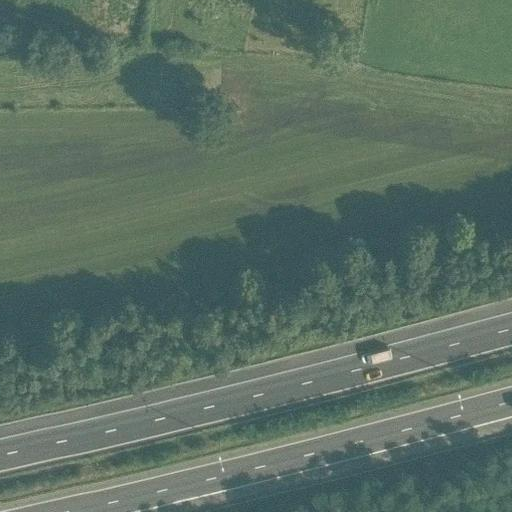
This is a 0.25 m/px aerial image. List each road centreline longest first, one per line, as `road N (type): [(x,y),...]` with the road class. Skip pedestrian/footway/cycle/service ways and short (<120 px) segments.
road 1 (motorway): [(511,310),(0,439)]
road 2 (motorway): [(12,511),(511,383)]
